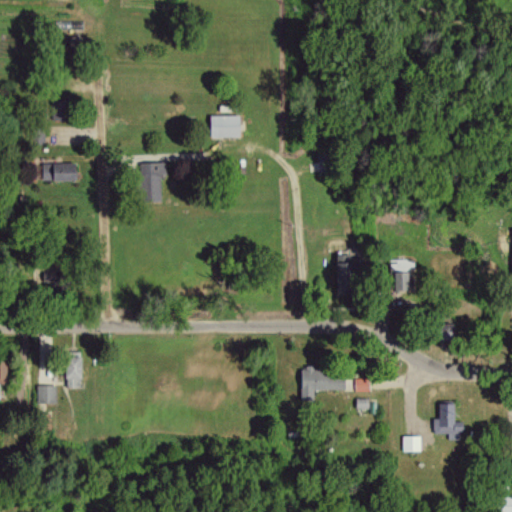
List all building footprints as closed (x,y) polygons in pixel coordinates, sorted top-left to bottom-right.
[(207,136),(236,136),(237,114),(208,114),(207,136)] [(43,143),(42,125),(29,125),(30,144),(43,143)] [(40,180),(72,180),(72,162),(40,161),(40,180)] [(137,162),(138,173),(131,174),(131,189),(139,189),(139,201),(159,200),(158,174),(164,174),(163,161),(137,162)] [(351,278),(350,253),(332,254),(333,279),(351,278)] [(389,290),(406,289),(405,271),(412,271),(412,258),(388,258),(389,290)] [(428,337),(450,338),(451,323),(429,322),(428,337)] [(61,378),(65,378),(65,387),(79,387),(80,351),(61,351),(61,378)] [(313,389),(342,388),(342,367),(299,367),(299,400),(313,399),(313,389)] [(367,390),(367,377),(354,377),(353,389),(367,390)] [(36,384),(36,402),(54,402),(54,384),(36,384)] [(460,438),(459,420),(452,420),(452,402),(436,403),(436,417),(431,417),(432,433),(447,432),(447,438),(460,438)] [(47,412),(38,413),(39,429),(48,429),(47,412)] [(401,450),(420,450),(419,435),(401,435),(401,450)] [(511,511),(511,495),(494,495),(493,511),(511,511)]
